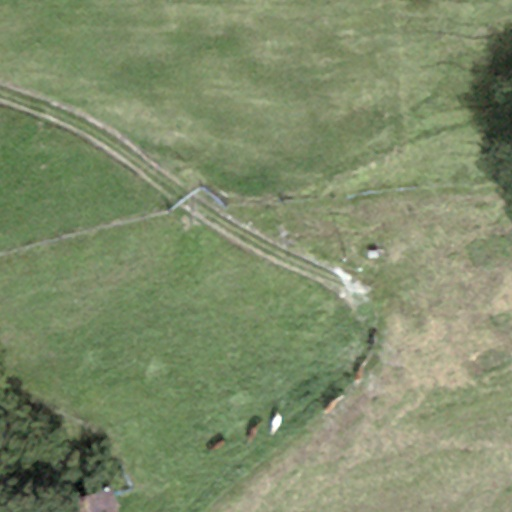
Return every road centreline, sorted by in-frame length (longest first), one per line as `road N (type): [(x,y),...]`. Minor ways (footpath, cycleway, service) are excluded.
road 1 (track): [(338,399),(372,317),(313,275),(238,259),(45,117),(0,100)]
road 2 (track): [(338,399),(224,511)]
